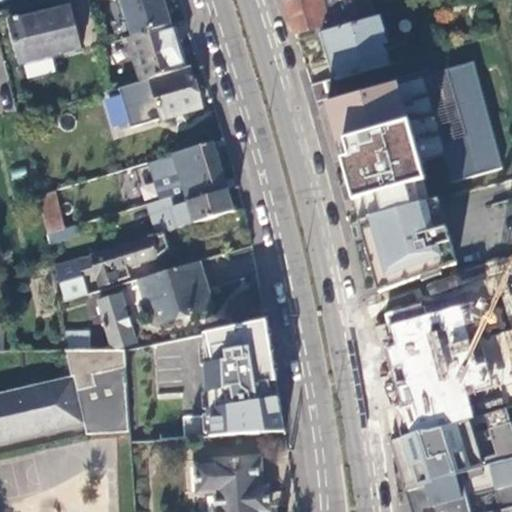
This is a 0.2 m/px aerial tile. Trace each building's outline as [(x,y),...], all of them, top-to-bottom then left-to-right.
[(173,25),(165,0),(118,0),(124,18),(129,16),(135,36),(173,25)] [(322,33),(377,18),(372,0),(298,0),(286,4),(290,16),(296,34),(315,29),(317,34),(322,33)] [(8,18),(20,62),(80,47),(68,3),(8,18)] [(337,81),(392,65),(386,44),(391,42),(383,16),(377,18),(322,33),(337,81)] [(135,36),(129,38),(142,81),(152,79),(185,69),(173,25),(135,36)] [(444,156),(452,183),(504,168),(474,62),(446,70),(469,148),(444,156)] [(191,67),(185,69),(152,79),(118,88),(131,128),(164,117),(165,120),(203,108),(191,67)] [(446,70),(424,76),(444,147),(442,148),(444,156),(469,148),(446,70)] [(424,76),(327,104),(338,144),(345,142),(350,158),(343,160),(360,221),(423,204),(417,184),(427,181),(419,155),(442,148),(444,147),(424,76)] [(0,101),(0,111),(4,128),(17,124),(10,99),(0,101)] [(222,150),(220,141),(214,143),(214,141),(175,153),(175,154),(190,203),(229,191),(217,151),(222,150)] [(345,142),(338,144),(343,160),(350,158),(345,142)] [(55,190),(59,204),(165,172),(172,196),(176,206),(190,203),(175,154),(55,190)] [(427,181),(417,184),(423,204),(433,202),(427,181)] [(55,190),(38,195),(47,233),(65,227),(59,204),(55,190)] [(229,191),(190,203),(176,206),(172,196),(149,203),(158,235),(166,233),(165,231),(234,210),(229,191)] [(360,221),(380,293),(441,271),(441,270),(457,263),(440,200),(433,202),(423,204),(360,221)] [(93,219),(72,225),(74,235),(96,230),(93,219)] [(65,227),(47,233),(50,242),(74,235),(72,225),(65,227)] [(76,259),(79,271),(98,267),(103,284),(130,275),(127,266),(156,258),(170,248),(166,233),(158,235),(94,254),(94,253),(76,259)] [(76,259),(56,265),(65,301),(85,295),(79,271),(76,259)] [(213,309),(198,261),(138,280),(146,309),(153,307),(158,325),(213,309)] [(103,284),(104,289),(132,281),(130,275),(103,284)] [(403,407),(411,438),(475,418),(468,394),(511,379),(511,282),(502,285),(511,328),(481,337),(473,303),(427,316),(425,305),(386,317),(394,346),(387,347),(403,407)] [(109,335),(113,350),(136,344),(122,294),(99,300),(104,317),(102,317),(108,336),(109,335)] [(185,439),(283,431),(264,320),(199,336),(201,365),(205,365),(208,392),(202,393),(203,418),(182,418),(185,439)] [(64,331),(69,351),(91,351),(89,332),(64,331)] [(0,442),(81,424),(81,425),(84,425),(87,437),(131,427),(131,426),(129,393),(126,352),(91,351),(69,351),(66,351),(72,378),(0,394),(0,442)] [(503,410),(470,420),(474,434),(488,430),(511,423),(506,409),(503,410)] [(474,434),(470,420),(461,423),(475,472),(482,469),(483,468),(511,458),(511,426),(511,423),(488,430),(497,457),(482,461),(474,434)] [(406,492),(475,472),(461,423),(457,424),(411,438),(391,443),(406,492)] [(214,466),(196,468),(198,495),(216,494),(217,511),(270,511),(269,488),(263,489),(260,458),(213,461),(214,466)] [(489,492),(482,469),(475,472),(406,492),(412,511),(471,511),(468,496),(489,492)]
